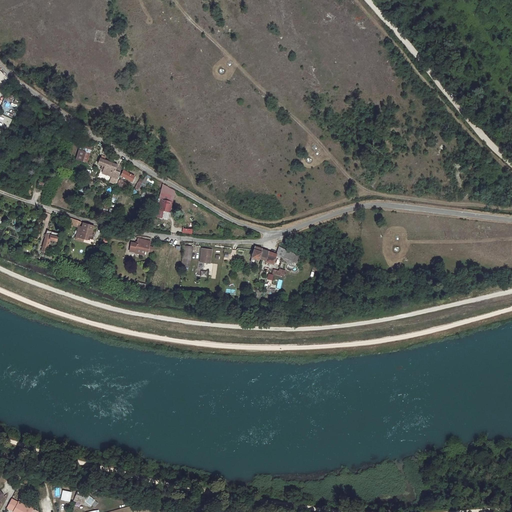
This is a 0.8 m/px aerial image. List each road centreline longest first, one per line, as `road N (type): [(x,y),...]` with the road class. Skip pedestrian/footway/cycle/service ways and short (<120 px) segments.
road 1 (track): [(0,268),(126,312),(288,329),(397,318),(511,293)]
road 2 (track): [(0,53),(58,99),(142,123),(192,184),(247,218),(274,222),(372,192)]
road 3 (track): [(173,0),(362,188),(511,208)]
road 4 (unclassified): [(268,233),(225,218),(121,154),(0,62)]
road 5 (residential): [(268,233),(263,240),(195,240),(27,201)]
road 6 (unclassified): [(511,220),(371,205),(268,233)]
road 7 (track): [(367,0),(511,163)]
